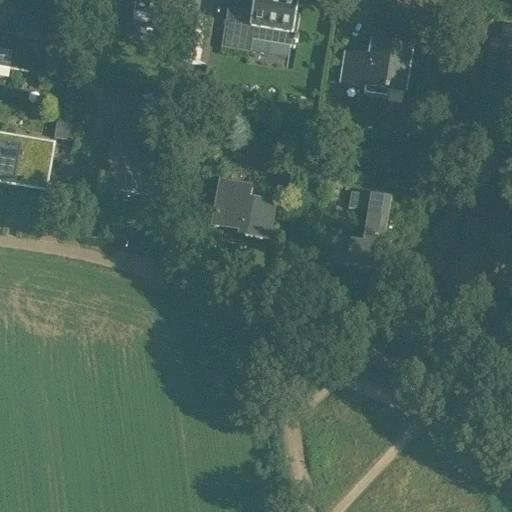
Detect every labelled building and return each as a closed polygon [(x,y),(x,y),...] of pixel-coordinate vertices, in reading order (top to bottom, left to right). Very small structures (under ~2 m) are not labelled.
[(135,0),(131,24),(146,27),(146,29),(156,31),(157,28),(172,31),(177,0),(135,0)] [(295,16),(297,4),(271,0),(253,0),(251,14),(227,10),(225,21),(220,49),(220,50),(248,55),(247,64),(287,70),(290,49),(294,49),(295,43),(297,43),(298,37),(296,36),(299,17),(295,16)] [(0,36),(0,78),(8,79),(10,69),(45,75),(54,21),(8,14),(6,27),(19,29),(17,39),(0,36)] [(183,67),(206,70),(209,52),(214,23),(191,19),(186,48),(183,67)] [(491,61),(480,125),(489,126),(491,116),(511,119),(511,32),(506,32),(501,63),(491,61)] [(346,56),(341,85),(365,88),(364,96),(387,100),(388,92),(405,95),(412,51),(372,45),(369,60),(346,56)] [(75,121),(58,118),(54,140),(72,143),(75,121)] [(115,130),(107,192),(138,196),(146,135),(151,136),(153,123),(121,118),(119,131),(115,130)] [(53,146),(0,137),(0,181),(15,184),(17,174),(23,175),(22,186),(46,190),(53,146)] [(220,184),(214,221),(212,228),(240,233),(239,237),(267,242),(274,206),(247,201),(249,190),(220,184)] [(362,244),(349,242),(330,239),(325,264),(345,267),(344,270),(373,275),(375,265),(387,267),(392,237),(385,236),(391,201),(350,194),(348,211),(367,214),(362,244)] [(461,222),(446,214),(429,246),(444,254),(461,222)] [(501,265),(469,248),(446,292),(477,309),(501,265)]
